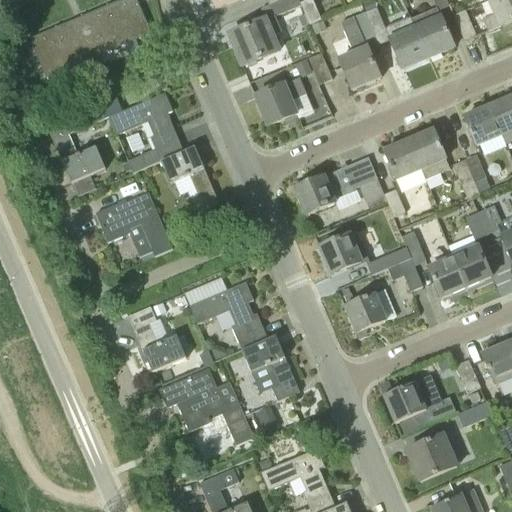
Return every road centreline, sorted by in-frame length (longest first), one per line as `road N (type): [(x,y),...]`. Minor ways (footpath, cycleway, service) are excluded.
road 1 (residential): [(251,178),(511,66)]
road 2 (residential): [(105,304),(101,324),(181,511)]
road 3 (residential): [(177,0),(251,178)]
road 4 (residential): [(511,313),(340,386)]
road 5 (residential): [(273,227),(105,304)]
road 6 (residential): [(340,386),(273,227)]
road 7 (track): [(110,492),(73,500),(37,482),(0,397)]
road 8 (residential): [(392,511),(340,386)]
